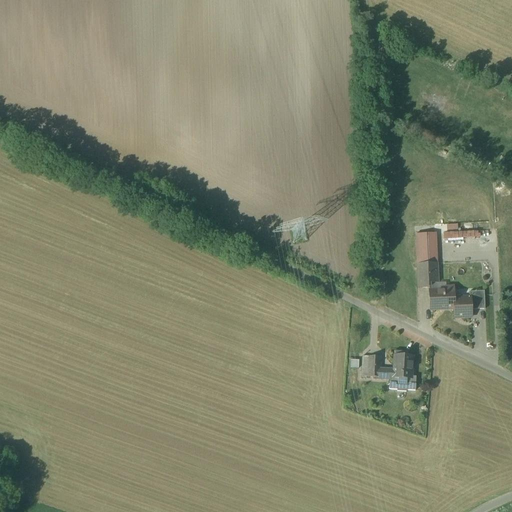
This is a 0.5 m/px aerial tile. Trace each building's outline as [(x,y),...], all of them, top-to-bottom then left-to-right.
[(435,234),(416,235),(417,265),(436,264),(435,234)] [(436,264),(417,265),(418,289),(429,288),(429,284),(438,284),(437,264),(436,264)] [(446,291),(429,292),(430,310),(454,309),(454,299),(453,287),(445,288),(446,291)] [(484,292),(469,292),(469,299),(470,299),(471,310),(485,310),(484,292)] [(469,299),(454,299),(454,309),(454,318),(471,317),(471,310),(470,299),(469,299)] [(404,352),(394,352),(394,356),(393,371),(390,370),(389,380),(389,390),(397,390),(397,392),(406,392),(406,391),(415,391),(416,380),(412,380),(413,357),(403,356),(404,352)] [(381,358),(369,357),(367,377),(368,378),(380,378),(380,379),(389,380),(390,370),(380,370),(381,358)]
